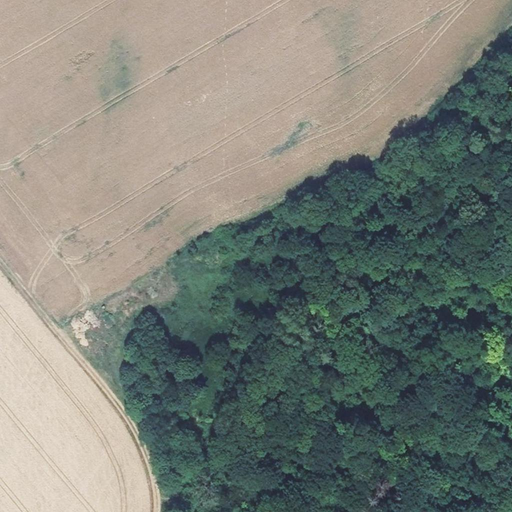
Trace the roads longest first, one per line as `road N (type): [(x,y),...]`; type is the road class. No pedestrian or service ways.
road 1 (track): [(168,511),(256,382),(303,268),(511,40)]
road 2 (track): [(156,511),(152,473),(131,423),(0,263)]
